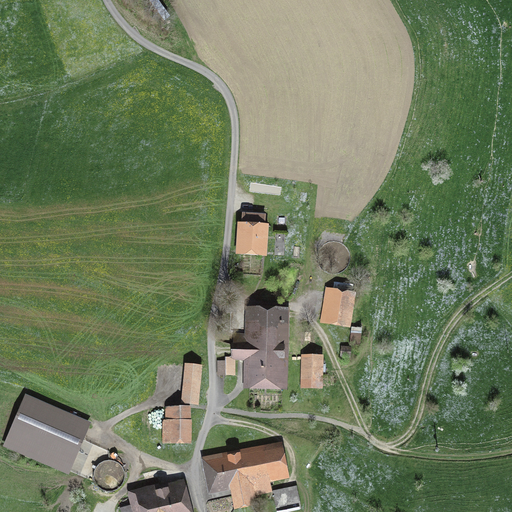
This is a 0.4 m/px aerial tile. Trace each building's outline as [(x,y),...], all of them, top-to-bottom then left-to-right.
[(243,215),(241,249),(262,251),(264,217),(243,215)] [(325,290),(321,320),(348,324),(353,294),(325,290)] [(234,334),(233,354),(233,355),(250,355),(249,382),(281,383),(283,310),(253,310),(251,321),(251,337),(234,334)] [(359,343),(362,326),(353,325),(350,342),(359,343)] [(233,374),(233,355),(233,354),(225,358),(225,361),(218,360),(217,373),(233,374)] [(303,385),(327,386),(328,374),(319,374),(320,358),(304,357),(303,385)] [(187,366),(183,401),(196,402),(199,367),(187,366)] [(6,444),(68,470),(88,425),(26,398),(6,444)] [(188,408),(166,408),(166,420),(163,420),(163,440),(173,440),(174,438),(185,438),(186,420),(188,420),(188,408)] [(253,495),(270,492),(267,477),(285,474),(281,450),(219,461),(218,459),(207,461),(212,487),(229,484),(233,507),(255,503),(253,495)] [(185,511),(179,487),(159,492),(158,487),(128,494),(130,504),(120,506),(121,511),(185,511)] [(287,511),(301,509),(297,490),(273,494),(276,511),(287,511)]
